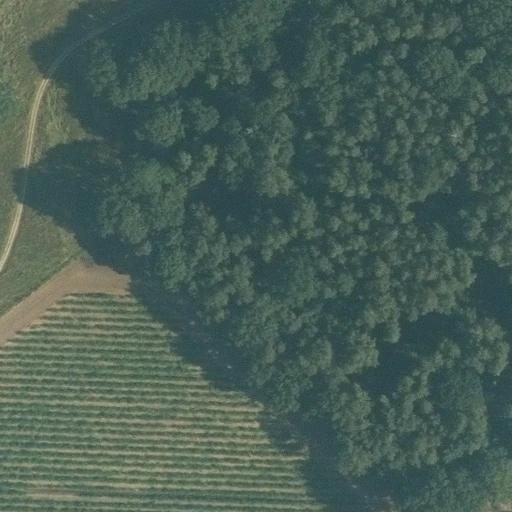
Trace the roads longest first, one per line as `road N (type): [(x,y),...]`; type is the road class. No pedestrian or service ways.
road 1 (track): [(511,312),(466,238),(426,209),(232,180),(166,159)]
road 2 (track): [(153,0),(61,56),(44,77),(32,98),(0,267)]
